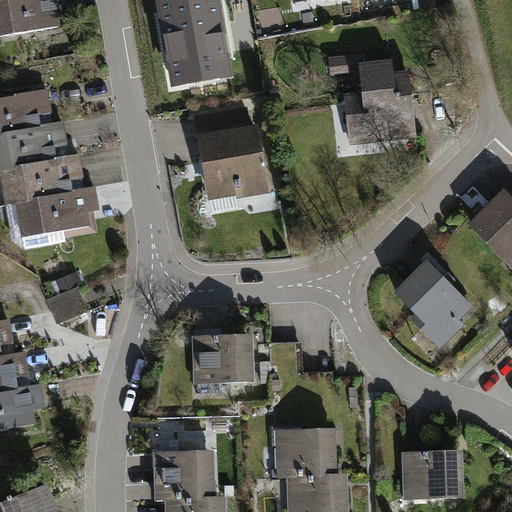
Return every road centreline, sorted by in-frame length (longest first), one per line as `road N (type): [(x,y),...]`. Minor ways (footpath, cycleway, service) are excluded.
road 1 (residential): [(511,425),(384,364),(338,281),(150,293)]
road 2 (residential): [(150,293),(153,232),(113,0)]
road 3 (residential): [(150,293),(116,417),(110,511)]
road 4 (residential): [(511,146),(498,137),(461,0)]
